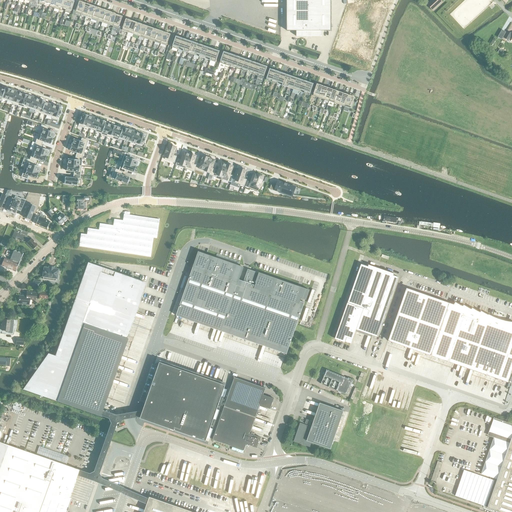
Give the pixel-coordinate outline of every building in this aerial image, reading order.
[(56,0),(54,8),(59,10),(62,0),(56,0)] [(70,0),(67,0),(64,11),(70,13),(74,1),(70,0)] [(306,36),(308,36),(310,36),(312,36),(320,36),(321,36),(321,35),(321,31),(322,31),(321,31),(331,31),(330,0),(286,0),(287,31),(296,31),(297,31),(297,35),(296,35),(296,36),(298,36),(306,36)] [(353,0),(339,44),(351,48),(350,51),(354,52),(355,49),(367,54),(385,0),(353,0)] [(432,0),(427,4),(432,10),(441,1),(440,0),(432,0)] [(78,1),(75,12),(80,13),(80,15),(84,3),(78,1)] [(84,3),(80,15),(86,17),(90,5),(84,3)] [(90,5),(86,17),(91,19),(95,7),(90,5)] [(95,7),(91,19),(96,20),(100,9),(95,7)] [(100,9),(96,20),(102,22),(106,10),(100,9)] [(106,10),(102,22),(107,24),(111,12),(106,10)] [(111,12),(107,24),(113,26),(117,14),(111,12)] [(117,14),(113,26),(119,28),(123,16),(117,14)] [(126,19),(122,30),(128,32),(132,21),(126,19)] [(132,21),(128,32),(133,34),(137,22),(132,21)] [(137,22),(133,34),(139,36),(143,24),(137,22)] [(143,24),(139,36),(144,38),(148,26),(143,24)] [(148,26),(144,38),(149,40),(154,28),(148,26)] [(154,28),(149,40),(155,42),(159,30),(154,28)] [(159,30),(155,42),(160,44),(164,32),(159,30)] [(164,32),(160,44),(166,46),(170,34),(164,32)] [(176,36),(172,47),(178,49),(182,38),(176,36)] [(182,38),(178,49),(183,51),(187,40),(182,38)] [(187,40),(183,51),(188,53),(192,41),(187,40)] [(192,41),(188,53),(194,55),(198,43),(192,41)] [(198,43),(194,55),(199,57),(203,45),(198,43)] [(203,45),(199,57),(205,59),(209,47),(203,45)] [(209,47),(205,59),(210,60),(214,49),(209,47)] [(214,49),(210,60),(216,62),(220,51),(214,49)] [(224,51),(220,63),(225,65),(229,53),(224,51)] [(229,53),(225,65),(231,66),(235,55),(229,53)] [(235,55),(231,66),(236,68),(240,57),(235,55)] [(240,57),(236,68),(242,70),(246,59),(240,57)] [(246,59),(242,70),(247,72),(251,61),(246,59)] [(251,61),(247,72),(252,74),(256,63),(251,61)] [(256,63),(252,74),(258,76),(262,64),(256,63)] [(262,64),(258,76),(263,78),(267,66),(262,64)] [(270,68),(266,80),(272,82),(276,70),(270,68)] [(276,70),(272,82),(277,84),(281,72),(276,70)] [(281,72),(277,84),(282,85),(286,74),(281,72)] [(286,74),(282,85),(288,87),(292,76),(286,74)] [(292,76),(288,87),(293,89),(297,78),(292,76)] [(297,78),(293,89),(299,91),(303,80),(297,78)] [(303,80),(299,91),(304,93),(308,81),(303,80)] [(308,81),(304,93),(310,95),(313,83),(308,81)] [(317,84),(313,95),(318,97),(322,86),(317,84)] [(322,86),(318,97),(324,99),(328,87),(322,86)] [(5,87),(0,100),(1,101),(1,99),(7,101),(11,89),(5,87)] [(328,87),(324,99),(329,101),(333,89),(328,87)] [(11,89),(7,101),(12,102),(12,104),(16,92),(11,90),(11,89)] [(333,89),(329,101),(334,103),(338,91),(337,91),(337,90),(335,90),(333,89)] [(338,91),(334,103),(339,105),(343,93),(338,91)] [(16,92),(12,104),(18,106),(22,93),(16,92)] [(22,93),(18,106),(23,107),(28,95),(22,93)] [(343,93),(339,105),(344,106),(349,95),(343,93)] [(28,95),(23,107),(24,108),(24,106),(30,108),(33,97),(28,95)] [(349,95),(344,106),(350,108),(354,97),(349,95)] [(33,97),(30,108),(35,110),(35,111),(39,99),(33,97)] [(39,99),(35,111),(40,113),(45,101),(39,99)] [(45,101),(40,113),(41,113),(46,115),(50,104),(45,102),(45,101),(45,102),(45,101)] [(50,104),(46,115),(52,117),(51,118),(52,118),(56,106),(55,106),(50,104)] [(56,106),(52,118),(57,120),(59,115),(61,111),(61,108),(62,108),(61,108),(61,107),(56,106)] [(80,121),(78,126),(84,128),(88,116),(88,115),(83,113),(83,114),(82,113),(82,114),(81,117),(80,121)] [(88,116),(84,128),(85,127),(90,129),(94,118),(88,116)] [(94,118),(90,129),(95,130),(95,132),(99,119),(94,118)] [(99,119),(95,132),(101,133),(100,134),(101,135),(105,121),(99,119)] [(105,121),(101,135),(106,136),(111,124),(110,124),(105,123),(105,122),(105,121)] [(111,124),(106,136),(112,138),(116,126),(111,124)] [(41,125),(38,134),(52,138),(52,137),(53,138),(55,134),(53,134),(54,133),(46,130),(48,127),(41,125)] [(116,126),(112,138),(118,140),(122,127),(122,128),(116,126)] [(122,127),(118,140),(119,138),(124,140),(128,129),(122,127)] [(128,129),(124,140),(130,142),(133,131),(128,129)] [(133,131),(130,142),(135,144),(139,133),(133,131)] [(139,133),(135,144),(141,146),(142,145),(143,142),(144,138),(145,135),(144,135),(144,134),(140,133),(139,133)] [(38,134),(35,142),(42,145),(43,141),(50,144),(52,138),(38,134)] [(72,139),(70,143),(71,143),(71,144),(85,149),(88,140),(81,138),(80,141),(73,139),(73,140),(72,139)] [(35,142),(32,151),(46,156),(46,155),(47,155),(49,152),(47,151),(48,150),(41,148),(42,145),(35,142)] [(71,144),(69,150),(76,152),(75,156),(82,157),(85,149),(71,144)] [(166,157),(165,159),(166,158),(171,160),(171,161),(174,162),(174,163),(176,156),(173,155),(176,147),(175,147),(175,146),(171,145),(170,145),(169,148),(168,148),(166,153),(167,154),(166,157)] [(29,160),(34,161),(33,162),(36,162),(37,159),(44,161),(46,156),(32,151),(29,160)] [(124,152),(121,161),(135,166),(135,165),(137,166),(138,162),(137,162),(137,161),(137,160),(130,158),(131,155),(124,152)] [(178,159),(176,165),(185,168),(190,154),(189,154),(190,153),(185,152),(184,152),(181,160),(178,159)] [(190,154),(185,168),(194,171),(197,163),(196,165),(193,164),(196,156),(190,154)] [(66,160),(66,163),(67,164),(67,165),(81,166),(82,157),(75,156),(75,159),(67,159),(67,160),(66,160)] [(197,163),(194,171),(194,172),(195,169),(204,172),(209,158),(203,156),(200,164),(197,163)] [(209,158),(204,172),(204,173),(204,171),(210,173),(209,174),(213,176),(215,169),(212,168),(215,160),(214,160),(214,159),(210,158),(209,158)] [(27,159),(24,168),(38,173),(38,172),(39,172),(41,168),(39,168),(40,167),(32,164),(33,162),(34,161),(29,160),(27,159)] [(119,170),(118,170),(125,172),(126,169),(133,172),(135,166),(121,161),(119,170)] [(215,169),(213,176),(216,177),(217,176),(222,178),(227,164),(226,164),(222,162),(222,163),(221,162),(218,170),(215,169)] [(227,164),(222,178),(223,176),(228,178),(227,181),(231,182),(233,176),(230,175),(233,166),(227,164)] [(67,165),(66,171),(66,170),(74,171),(73,175),(80,175),(81,166),(67,165)] [(24,168),(21,177),(27,179),(29,176),(36,178),(38,173),(24,168)] [(237,177),(235,182),(244,186),(247,179),(243,178),(246,170),(245,170),(245,169),(241,168),(240,168),(239,172),(238,171),(236,176),(237,177)] [(115,169),(112,178),(114,179),(115,179),(118,181),(122,182),(126,183),(127,182),(128,183),(129,178),(128,178),(129,177),(128,177),(121,174),(122,172),(125,173),(125,172),(118,170),(119,170),(115,169)] [(248,180),(246,186),(249,187),(251,184),(252,184),(254,185),(254,186),(259,188),(264,176),(258,174),(258,175),(257,175),(255,174),(254,173),(251,181),(248,180)] [(65,177),(64,183),(64,184),(68,184),(72,185),(72,184),(76,185),(77,185),(77,179),(80,179),(80,175),(73,175),(73,178),(65,177)] [(272,182),(269,189),(275,191),(276,190),(277,191),(276,191),(277,191),(279,192),(280,192),(281,192),(286,194),(287,192),(292,194),(295,187),(296,187),(288,184),(287,183),(287,184),(285,183),(285,182),(285,183),(278,181),(277,184),(272,182)] [(0,206),(0,207),(2,203),(5,204),(11,191),(7,190),(5,196),(0,194),(0,206)] [(12,198),(7,210),(8,210),(7,211),(10,212),(11,211),(15,213),(17,207),(22,209),(25,200),(21,198),(20,198),(15,196),(14,199),(12,198)] [(84,196),(84,199),(77,199),(76,210),(86,210),(86,201),(89,201),(89,196),(84,196)] [(28,204),(22,216),(29,219),(32,214),(33,212),(35,207),(28,204)] [(62,214),(61,214),(60,212),(59,212),(57,214),(57,215),(58,217),(55,219),(60,224),(66,219),(62,214)] [(38,216),(35,224),(36,223),(46,228),(49,221),(43,219),(44,216),(40,214),(39,217),(38,217),(39,216),(38,216)] [(159,219),(129,215),(123,214),(123,220),(114,219),(113,225),(99,223),(98,229),(87,228),(87,234),(81,233),(79,246),(150,257),(153,238),(156,238),(159,219)] [(402,218),(385,215),(384,221),(401,224),(402,218)] [(17,225),(15,230),(26,235),(29,230),(17,225)] [(23,242),(24,238),(29,240),(26,243),(32,249),(37,245),(34,241),(31,238),(25,236),(14,231),(12,237),(23,242)] [(7,250),(6,252),(20,258),(22,253),(14,250),(12,253),(7,250)] [(18,263),(20,258),(6,252),(5,254),(10,257),(9,260),(18,263)] [(176,315),(217,330),(286,354),(304,302),(300,301),(303,291),(290,286),(290,284),(248,269),(244,281),(239,279),(243,267),(198,252),(176,315)] [(15,271),(18,263),(9,260),(4,258),(1,266),(15,271)] [(22,389),(35,393),(97,415),(99,415),(145,283),(143,282),(144,282),(87,262),(55,355),(48,353),(22,389)] [(356,329),(373,335),(378,337),(398,277),(394,275),(394,273),(368,264),(368,266),(361,264),(335,338),(351,343),(356,329)] [(42,276),(57,279),(58,269),(53,269),(54,267),(49,266),(48,268),(44,267),(43,271),(42,272),(42,274),(42,275),(42,276)] [(406,288),(388,340),(431,355),(508,382),(511,370),(511,321),(510,321),(508,321),(506,321),(504,320),(502,320),(500,319),(499,319),(497,318),(495,317),(493,317),(492,316),(490,315),(488,314),(485,313),(484,312),(480,310),(481,311),(480,312),(479,311),(477,310),(475,309),(473,308),(472,307),(471,307),(472,308),(471,309),(471,308),(468,307),(467,306),(464,305),(463,304),(463,305),(463,306),(459,304),(458,303),(458,304),(459,304),(458,306),(449,303),(448,306),(444,305),(445,301),(406,288)] [(36,293),(31,292),(32,289),(27,289),(26,292),(26,296),(19,295),(18,303),(29,304),(29,299),(35,300),(36,293)] [(10,320),(3,319),(1,330),(7,331),(7,332),(12,333),(14,320),(10,319),(10,320)] [(224,388),(159,366),(141,418),(206,441),(224,388)] [(336,390),(346,394),(352,380),(326,369),(324,375),(324,376),(321,384),(336,390)] [(234,377),(224,406),(255,417),(260,405),(266,407),(270,409),(274,398),(263,395),(266,388),(234,377)] [(330,449),(344,411),(320,403),(311,427),(300,423),(294,441),(310,447),(311,442),(330,449)] [(250,433),(255,417),(224,406),(213,439),(244,450),(246,444),(257,447),(260,437),(250,433)] [(500,511),(511,511),(511,423),(497,419),(491,436),(494,437),(481,474),(497,479),(487,507),(500,511)] [(66,511),(71,498),(69,497),(79,470),(0,442),(0,511),(66,511)] [(38,446),(35,454),(60,463),(63,455),(38,446)]
